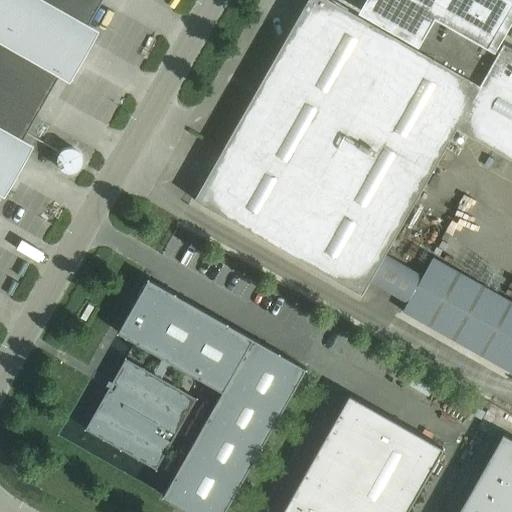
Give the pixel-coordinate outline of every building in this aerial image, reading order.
[(0,0),(0,189),(4,192),(30,146),(20,141),(60,72),(70,77),(96,32),(86,26),(100,0),(0,0)] [(511,48),(492,37),(511,1),(509,0),(373,0),(368,9),(384,18),(379,28),(330,0),(305,0),(193,199),(360,294),(368,280),(406,303),(401,310),(511,372),(511,302),(431,257),(421,275),(383,253),(455,127),(511,159),(511,48)] [(36,136),(51,167),(70,158),(56,127),(36,136)] [(146,279),(116,333),(161,359),(152,374),(124,359),(84,429),(154,469),(194,399),(160,379),(169,363),(220,392),(161,496),(187,511),(222,511),(304,369),(146,279)] [(405,511),(442,448),(347,394),(280,511),(405,511)] [(511,511),(511,438),(501,433),(456,511),(511,511)]
